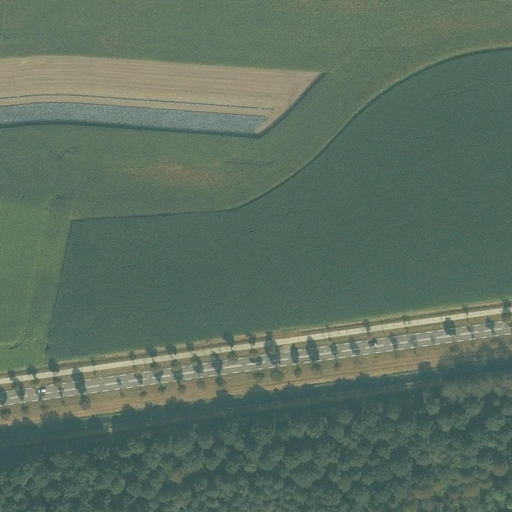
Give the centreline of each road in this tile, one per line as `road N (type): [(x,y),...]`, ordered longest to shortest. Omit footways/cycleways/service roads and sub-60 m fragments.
road 1 (primary): [(0,399),(511,327)]
road 2 (track): [(511,470),(380,511)]
